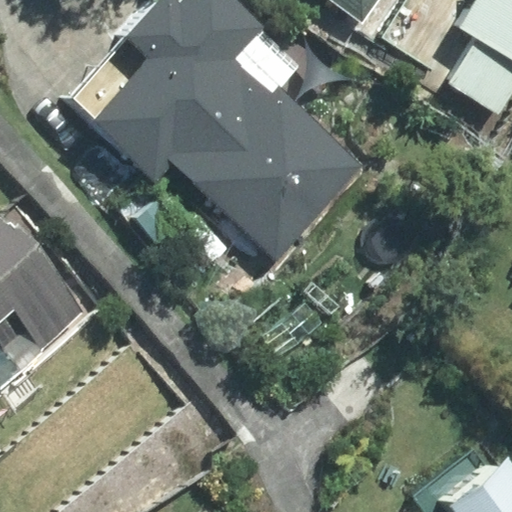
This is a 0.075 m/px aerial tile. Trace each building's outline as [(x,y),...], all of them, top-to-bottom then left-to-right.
[(133,0),(98,37),(123,60),(69,117),(141,186),(160,165),(267,266),(360,168),(273,85),(265,93),(226,57),(253,29),(222,0),(133,0)] [(314,0),(353,28),(372,0),(314,0)] [(494,115),(511,82),(511,0),(458,0),(418,73),(494,115)] [(17,241),(0,255),(0,310),(6,306),(40,345),(79,312),(17,241)] [(0,355),(0,400),(22,383),(0,355)] [(511,511),(511,482),(490,454),(427,502),(433,511),(511,511)]
